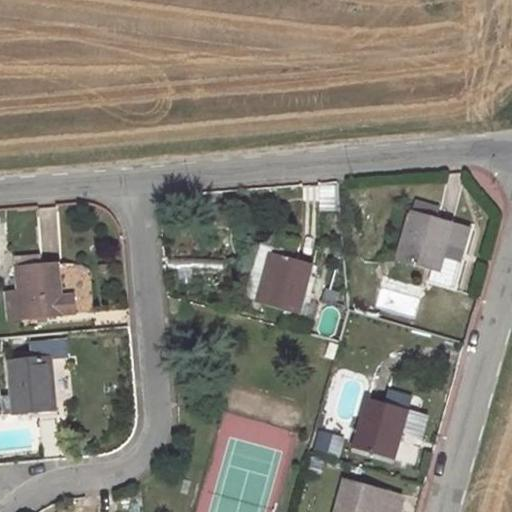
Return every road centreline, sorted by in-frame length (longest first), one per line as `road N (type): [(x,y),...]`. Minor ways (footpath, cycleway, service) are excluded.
road 1 (residential): [(7,511),(46,480),(118,470),(145,453),(158,423),(138,177)]
road 2 (unclassified): [(138,177),(511,144)]
road 3 (unclassified): [(442,511),(511,273)]
road 4 (unclassified): [(0,188),(138,177)]
